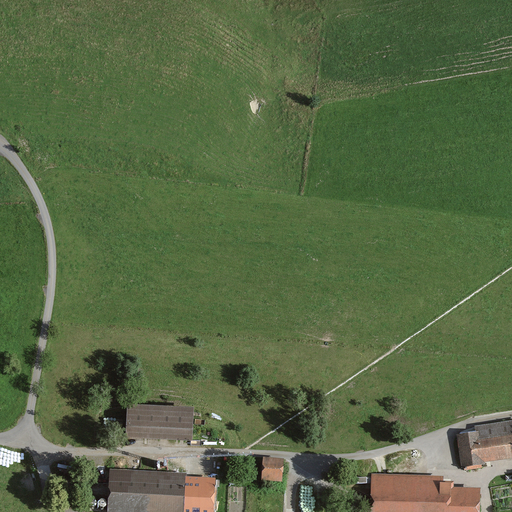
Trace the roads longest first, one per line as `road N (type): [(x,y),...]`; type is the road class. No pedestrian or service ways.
road 1 (track): [(511,416),(355,456),(52,453),(21,433)]
road 2 (unclassified): [(0,149),(40,201),(53,279),(32,410),(21,433),(0,442)]
